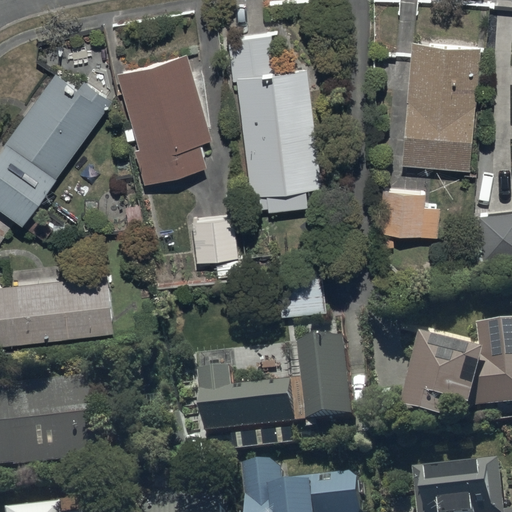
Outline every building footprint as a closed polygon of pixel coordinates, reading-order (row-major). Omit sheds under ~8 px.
[(480,39),(412,33),(402,157),(470,162),(480,39)] [(190,46),(117,64),(146,176),(207,161),(200,133),(212,130),(190,46)] [(306,58),(237,65),(250,188),(259,187),(260,203),(307,198),(305,182),(319,181),(306,58)] [(77,80),(55,64),(0,140),(0,193),(26,212),(112,92),(84,71),(77,80)] [(426,186),(382,182),(379,226),(439,230),(441,202),(425,201),(426,186)] [(511,205),(479,209),(482,245),(471,247),(472,261),(511,256),(511,205)] [(235,210),(193,214),(197,255),(215,254),(217,273),(240,271),(235,210)] [(0,230),(9,219),(0,212),(0,230)] [(278,262),(281,309),(326,306),(322,258),(278,262)] [(0,337),(112,323),(105,265),(48,273),(47,267),(23,270),(24,277),(0,280),(0,337)] [(482,346),(427,332),(407,406),(449,417),(454,398),(478,404),(511,401),(511,318),(479,322),(482,346)] [(347,333),(300,339),(309,417),(355,412),(347,333)] [(236,364),(201,367),(206,432),(298,424),(294,377),(237,382),(236,364)] [(0,387),(0,464),(98,453),(88,376),(0,387)] [(284,458),(246,462),(250,511),(360,511),(356,470),(286,478),(284,458)] [(500,460),(417,469),(422,511),(511,511),(511,509),(506,510),(500,460)] [(225,511),(224,487),(146,493),(147,511),(225,511)] [(5,511),(86,511),(85,501),(5,508),(5,511)]
